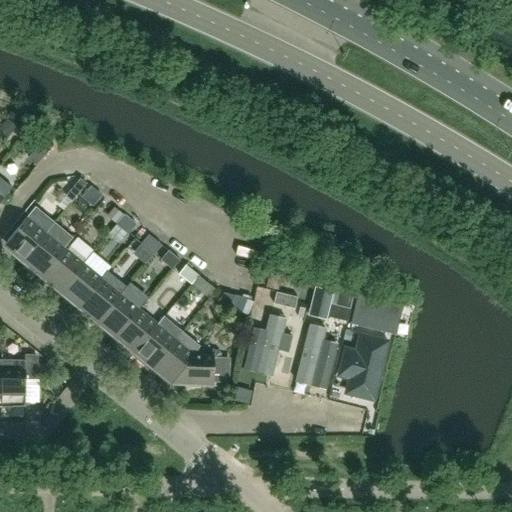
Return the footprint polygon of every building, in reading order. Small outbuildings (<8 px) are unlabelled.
[(0,100),(0,119),(9,108),(0,100)] [(7,116),(0,124),(0,142),(1,143),(17,124),(7,116)] [(45,150),(37,144),(26,156),(35,163),(45,150)] [(0,201),(11,188),(0,178),(0,201)] [(87,183),(80,178),(65,196),(72,201),(87,183)] [(81,197),(93,206),(101,195),(90,186),(81,197)] [(41,199),(46,215),(65,209),(60,193),(41,199)] [(23,260),(46,233),(54,223),(35,207),(4,245),(23,260)] [(115,207),(107,217),(115,224),(123,214),(115,207)] [(137,225),(124,214),(117,222),(131,233),(137,225)] [(46,233),(23,260),(42,276),(65,248),(61,245),(46,233)] [(141,244),(153,254),(161,244),(149,234),(141,244)] [(60,291),(83,263),(65,248),(42,276),(60,291)] [(169,251),(161,260),(172,269),(179,260),(169,251)] [(79,306),(102,278),(83,263),(60,291),(79,306)] [(186,265),(179,274),(191,284),(198,275),(186,265)] [(209,285),(199,276),(192,285),(202,293),(209,285)] [(97,321),(120,294),(102,278),(79,306),(97,321)] [(309,315),(325,318),(326,316),(328,305),(329,305),(332,291),(315,287),(312,300),(309,315)] [(218,300),(227,306),(233,298),(224,291),(218,300)] [(295,309),(297,298),(297,297),(276,292),(273,303),(295,309)] [(116,337),(139,309),(120,294),(97,321),(116,337)] [(242,297),(237,309),(248,314),(253,302),(242,297)] [(347,322),(350,310),(329,305),(328,305),(326,316),(347,322)] [(243,375),(272,379),(276,354),(293,356),(300,310),(281,307),(279,319),(266,317),(263,335),(250,333),(243,375)] [(134,352),(157,324),(139,309),(116,337),(134,352)] [(388,332),(391,320),(369,315),(369,316),(367,326),(388,332)] [(153,367),(176,339),(180,334),(183,331),(167,318),(164,316),(163,317),(163,318),(157,324),(134,352),(153,367)] [(201,346),(183,331),(180,334),(176,339),(153,367),(172,382),(194,355),(201,346)] [(25,405),(25,380),(38,380),(38,355),(24,355),(24,360),(1,360),(1,401),(1,406),(25,405)] [(214,357),(214,355),(194,355),(172,382),(213,384),(213,381),(229,382),(230,358),(214,357)] [(336,405),(364,406),(365,371),(338,370),(336,405)] [(217,392),(216,399),(223,400),(225,389),(220,388),(219,392),(217,392)]
